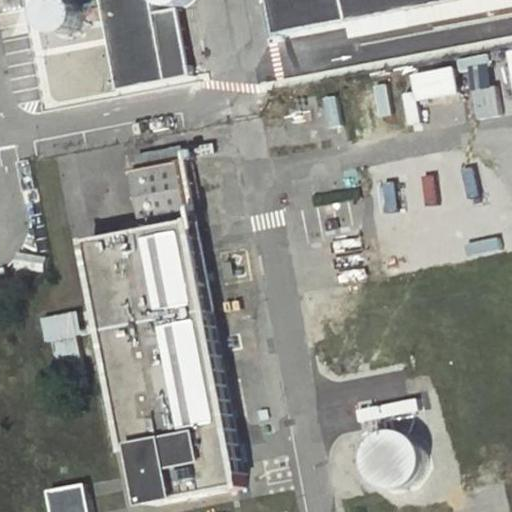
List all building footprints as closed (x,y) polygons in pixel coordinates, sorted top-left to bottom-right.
[(84,0),(102,93),(103,102),(176,88),(164,16),(139,18),(136,0),(84,0)] [(145,0),(147,5),(149,7),(155,12),(161,13),(169,11),(174,8),(177,4),(178,0),(145,0)] [(256,0),(263,36),(461,0),(256,0)] [(459,67),(416,78),(423,104),(465,93),(459,67)] [(428,156),(367,163),(369,186),(431,179),(428,156)] [(87,244),(138,233),(192,222),(180,159),(128,170),(72,183),(81,235),(86,234),(87,244)] [(330,226),(369,223),(368,202),(328,205),(330,226)] [(497,247),(492,212),(478,216),(484,250),(497,247)] [(242,487),(192,222),(138,233),(87,244),(126,451),(140,449),(148,506),(242,487)] [(361,324),(348,327),(350,335),(324,340),(340,416),(347,415),(357,464),(411,453),(412,458),(461,448),(438,334),(448,332),(443,310),(433,312),(433,310),(391,318),(388,300),(368,303),(374,331),(363,333),(361,324)] [(55,367),(88,361),(79,313),(47,319),(55,367)] [(54,492),(56,511),(96,511),(93,487),(54,492)]
